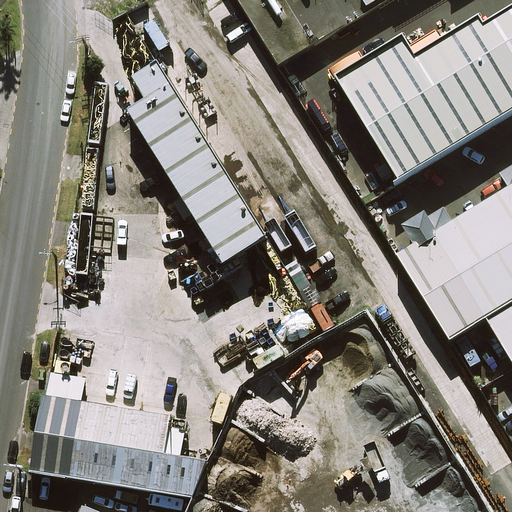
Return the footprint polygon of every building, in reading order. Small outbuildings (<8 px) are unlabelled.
[(396,177),(511,107),(511,0),(509,0),(487,13),(483,7),(411,50),(402,35),(335,75),(396,177)] [(126,16),(115,24),(131,48),(142,41),(126,16)] [(261,234),(160,59),(118,83),(219,258),(261,234)] [(511,176),(393,248),(445,334),(511,293),(511,176)] [(511,304),(486,320),(511,362),(511,304)] [(48,385),(36,462),(199,487),(211,410),(48,385)] [(291,511),(272,480),(230,506),(234,511),(291,511)] [(127,511),(86,494),(78,511),(127,511)]
